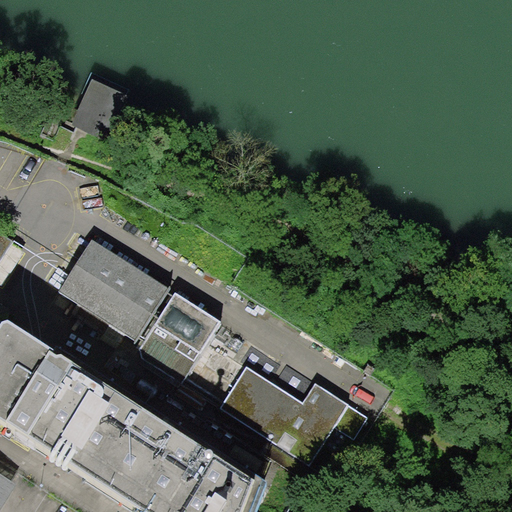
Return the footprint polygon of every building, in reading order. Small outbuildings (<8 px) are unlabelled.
[(133,92),(89,70),(68,122),(106,141),(133,92)] [(0,228),(0,262),(14,242),(7,237),(10,234),(0,228)] [(167,280),(90,233),(59,285),(134,331),(167,280)] [(25,252),(13,245),(0,264),(0,287),(1,288),(25,252)] [(219,317),(174,285),(155,326),(201,346),(219,317)] [(397,324),(383,313),(364,343),(378,353),(397,324)] [(179,393),(204,355),(155,326),(148,322),(125,360),(179,393)] [(234,511),(246,483),(0,330),(0,428),(129,511),(234,511)] [(303,407),(243,371),(214,418),(309,476),(336,430),(347,411),(313,390),(303,407)] [(211,397),(190,385),(181,400),(201,412),(211,397)] [(367,417),(352,404),(336,430),(355,439),(367,417)] [(0,497),(8,485),(0,479),(0,497)]
